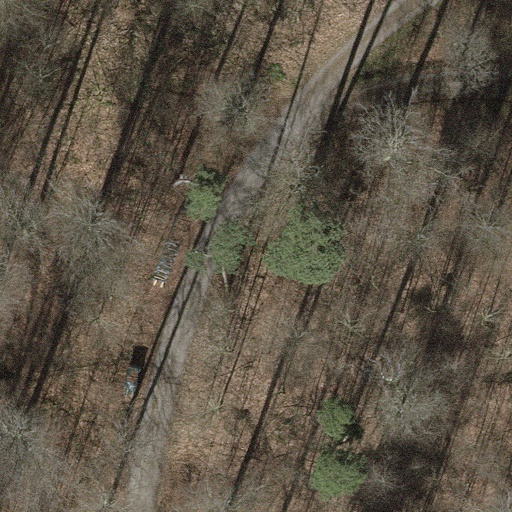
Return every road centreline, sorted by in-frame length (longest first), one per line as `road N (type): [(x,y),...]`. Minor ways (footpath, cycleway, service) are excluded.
road 1 (track): [(141,511),(142,459),(176,322),(228,206),(310,107)]
road 2 (track): [(511,77),(454,70),(310,107)]
road 3 (track): [(310,107),(381,23),(422,0)]
